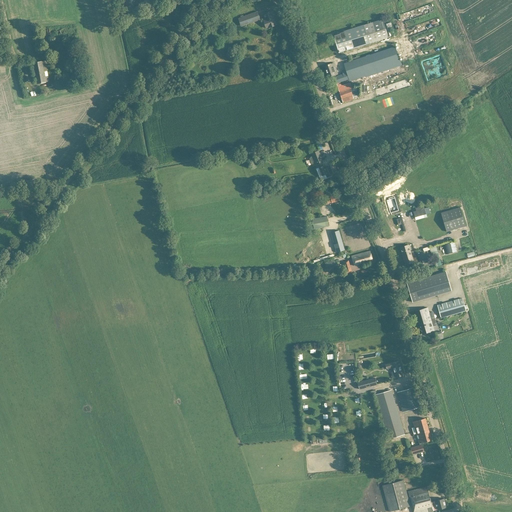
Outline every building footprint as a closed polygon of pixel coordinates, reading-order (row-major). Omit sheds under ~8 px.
[(263,14),(265,19),(263,20),(266,28),(276,25),(272,11),(263,14)] [(241,26),(255,21),(260,19),(257,12),(238,18),(240,23),(241,26)] [(427,20),(428,28),(430,28),(430,26),(441,24),(440,18),(427,20)] [(383,19),(342,32),(340,32),(340,34),(334,35),(339,53),(388,37),(383,19)] [(366,76),(366,77),(402,65),(396,46),(359,58),(344,63),(346,71),(343,72),(343,74),(335,77),(337,83),(336,83),(343,102),(354,99),(350,88),(352,87),(351,82),(341,85),(340,82),(349,79),(350,82),(366,76)] [(37,84),(42,83),(49,81),(47,70),(48,70),(47,60),(33,63),(37,84)] [(328,77),(333,76),(338,74),(334,62),(324,65),(328,77)] [(312,153),(313,156),(311,157),(313,164),(316,162),(317,165),(323,163),(318,151),(312,153)] [(331,176),(331,175),(332,175),(329,167),(324,169),(323,166),(315,169),(318,177),(324,175),(325,177),(327,176),(327,177),(328,176),(328,177),(330,178),(331,177),(331,176)] [(337,194),(333,196),(330,197),(330,195),(324,197),(325,199),(326,204),(339,200),(337,194)] [(395,198),(387,200),(386,200),(386,201),(387,201),(388,205),(389,208),(390,213),(391,213),(398,211),(399,211),(398,210),(398,209),(395,198)] [(427,217),(425,208),(422,209),(421,206),(415,208),(416,211),(413,211),(415,217),(424,215),(425,217),(427,217)] [(460,207),(442,212),(447,231),(466,226),(460,207)] [(314,229),(324,227),(329,226),(327,216),(312,219),(314,229)] [(339,230),(331,233),(333,240),(337,252),(345,250),(339,230)] [(331,258),(326,241),(313,245),(319,262),(331,258)] [(453,252),(450,243),(444,244),(446,254),(453,252)] [(405,265),(413,262),(408,245),(400,247),(405,265)] [(436,266),(442,265),(436,247),(427,250),(428,250),(424,251),(426,257),(429,256),(430,259),(433,258),(436,266)] [(354,265),(368,261),(372,260),(370,251),(351,257),(354,265)] [(348,261),(342,263),(345,274),(351,272),(348,261)] [(451,291),(445,272),(407,283),(413,302),(451,291)] [(437,305),(441,318),(466,311),(465,309),(468,308),(467,305),(464,305),(462,298),(437,305)] [(428,308),(420,310),(415,311),(422,334),(434,330),(428,308)] [(399,361),(392,363),(393,367),(396,377),(402,375),(401,370),(402,370),(399,361)] [(375,378),(357,383),(359,390),(377,384),(375,378)] [(403,412),(416,408),(420,407),(415,387),(398,392),(403,412)] [(404,434),(391,390),(375,395),(388,439),(404,434)] [(421,443),(427,441),(431,440),(425,418),(413,422),(420,445),(410,448),(412,455),(424,451),(422,445),(421,443)] [(389,511),(410,506),(406,491),(403,480),(398,481),(382,485),(389,511)] [(413,511),(431,511),(433,511),(446,507),(444,498),(431,502),(427,486),(422,488),(408,491),(412,505),(413,511)]
